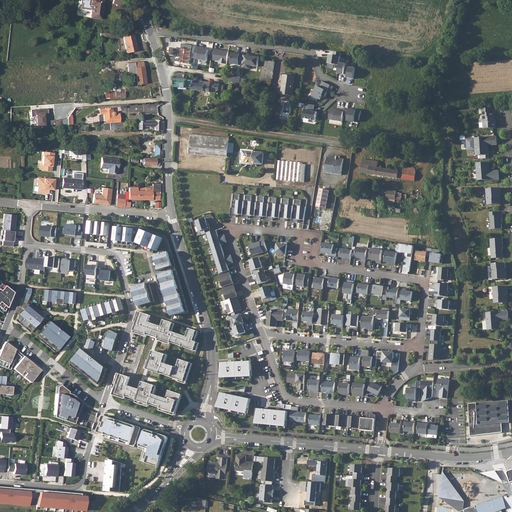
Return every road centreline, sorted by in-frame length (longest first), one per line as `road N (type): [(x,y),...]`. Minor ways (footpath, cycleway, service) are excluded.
road 1 (residential): [(104,402),(131,316),(117,258),(25,243)]
road 2 (residential): [(151,32),(303,52),(349,94)]
road 3 (tertiary): [(201,420),(212,350),(173,216)]
road 4 (unclassified): [(167,117),(341,143)]
road 5 (residential): [(417,346),(424,286),(417,280),(317,264)]
road 6 (residential): [(300,234),(244,230),(233,237),(262,334)]
road 7 (residential): [(0,481),(76,486),(104,402)]
road 8 (residential): [(262,334),(291,399),(381,407)]
road 9 (residential): [(407,348),(262,334)]
road 10 (unclassified): [(29,205),(173,216)]
road 11 (residential): [(511,451),(456,457),(379,450)]
road 12 (residential): [(104,402),(6,325)]
